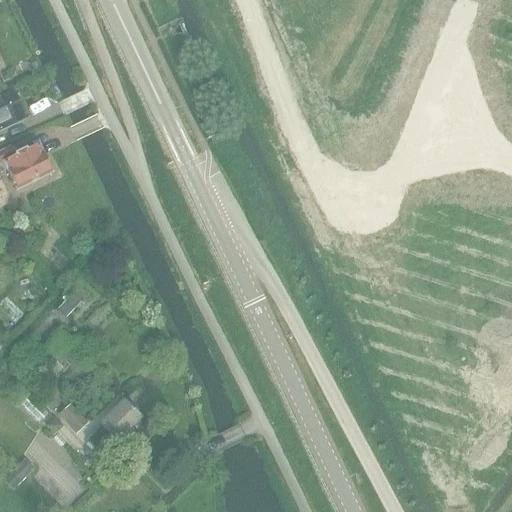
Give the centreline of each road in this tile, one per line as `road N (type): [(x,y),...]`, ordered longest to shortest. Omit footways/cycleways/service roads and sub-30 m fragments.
road 1 (residential): [(145,185),(305,511)]
road 2 (secondary): [(395,511),(266,272),(248,244),(210,213)]
road 3 (secondary): [(352,511),(210,213)]
road 4 (secondary): [(210,213),(109,0)]
road 5 (residential): [(53,0),(145,185)]
road 6 (secondary): [(81,0),(145,185)]
